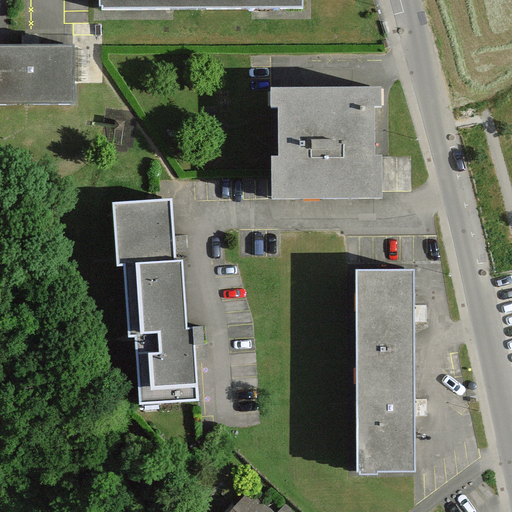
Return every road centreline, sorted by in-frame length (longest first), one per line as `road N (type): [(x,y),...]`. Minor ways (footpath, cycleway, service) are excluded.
road 1 (unknown): [(457,195),(207,221),(220,411)]
road 2 (residential): [(511,423),(405,0)]
